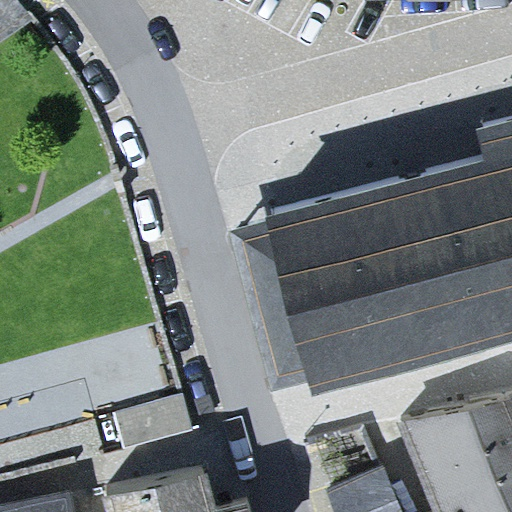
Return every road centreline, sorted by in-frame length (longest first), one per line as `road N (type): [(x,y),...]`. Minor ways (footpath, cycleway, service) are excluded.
road 1 (residential): [(174,120),(511,21)]
road 2 (residential): [(174,120),(267,427)]
road 3 (residential): [(0,488),(267,427)]
road 4 (residential): [(94,0),(174,120)]
